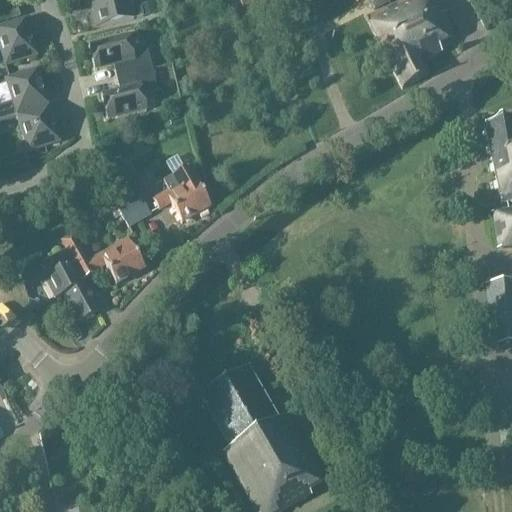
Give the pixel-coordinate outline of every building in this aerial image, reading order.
[(131,12),(128,0),(110,0),(91,5),(93,16),(91,16),(94,30),(133,20),(143,18),(141,10),(131,12)] [(235,0),(240,10),(260,0),(235,0)] [(438,48),(454,39),(442,17),(445,15),(436,0),(354,0),(357,4),(364,0),(367,0),(373,11),(395,0),(404,0),(365,20),(402,91),(427,76),(421,64),(441,54),(438,48)] [(0,53),(5,68),(36,58),(25,21),(0,28),(0,53)] [(122,66),(125,78),(152,71),(146,50),(131,54),(127,38),(88,48),(94,73),(122,66)] [(157,93),(152,71),(125,78),(128,90),(100,97),(106,122),(146,113),(142,97),(157,93)] [(5,81),(16,118),(48,108),(36,72),(5,81)] [(59,144),(48,108),(16,118),(27,154),(59,144)] [(501,205),(511,202),(511,120),(484,128),(501,205)] [(165,166),(172,179),(163,184),(168,193),(153,202),(158,212),(170,205),(181,225),(210,209),(195,184),(194,185),(187,171),(184,172),(177,160),(165,166)] [(112,202),(116,208),(127,229),(139,223),(129,205),(124,196),(112,202)] [(140,199),(129,205),(139,223),(150,217),(140,199)] [(511,210),(491,214),(496,250),(511,248),(511,210)] [(144,271),(130,246),(127,241),(90,262),(75,236),(60,244),(83,282),(94,275),(93,274),(104,267),(116,287),(144,271)] [(98,313),(83,285),(81,286),(68,265),(70,264),(64,253),(39,266),(45,278),(46,277),(47,279),(44,281),(54,300),(64,296),(79,323),(98,313)] [(40,291),(30,273),(16,281),(25,298),(40,291)] [(511,283),(485,286),(490,348),(511,346),(511,283)] [(309,494),(325,484),(288,420),(277,426),(246,373),(201,399),(232,452),(223,457),(254,511),(285,511),(311,498),(309,494)]
